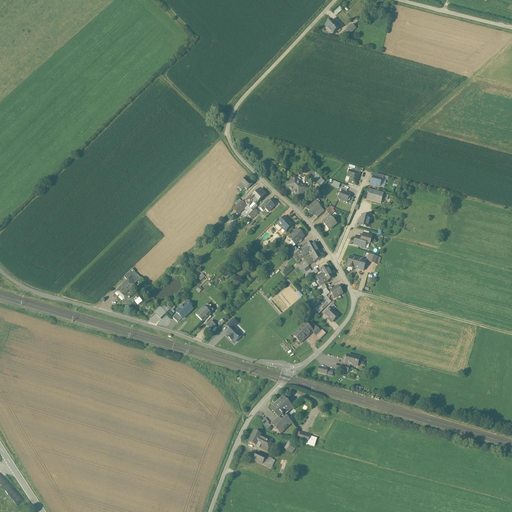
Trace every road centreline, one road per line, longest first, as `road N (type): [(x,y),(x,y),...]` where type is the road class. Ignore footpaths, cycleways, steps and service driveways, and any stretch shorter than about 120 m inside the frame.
road 1 (unclassified): [(288,368),(304,364),(342,326),(351,292),(312,228),(240,158),(227,127),(244,96),(334,0)]
road 2 (unclassified): [(288,368),(41,294),(0,270)]
road 3 (track): [(351,292),(511,334)]
road 4 (unclassified): [(210,511),(246,423),(288,368)]
